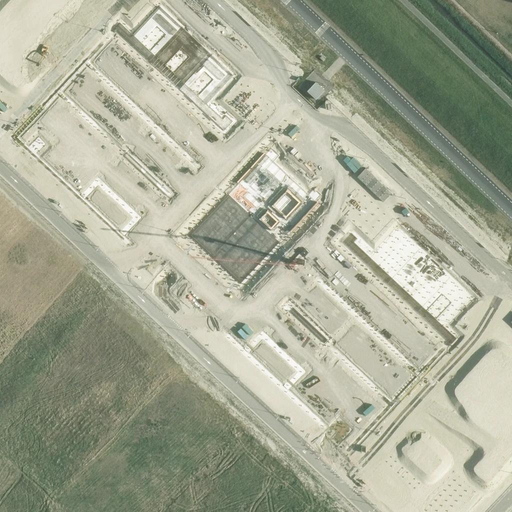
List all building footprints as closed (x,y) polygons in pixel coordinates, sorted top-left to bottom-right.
[(27,0),(0,28),(0,85),(82,0),(27,0)] [(123,241),(236,124),(214,102),(236,79),(160,6),(135,33),(124,22),(14,137),(123,241)] [(316,100),(324,91),(315,82),(307,91),(316,100)] [(328,202),(266,144),(180,235),(242,294),(328,202)] [(383,202),(391,193),(365,169),(357,177),(383,202)] [(376,254),(353,232),(241,351),(351,455),(460,339),(449,329),(475,302),(398,230),(376,254)] [(511,381),(488,359),(388,463),(417,490),(511,391),(511,381)] [(459,511),(477,493),(455,473),(419,511),(459,511)]
